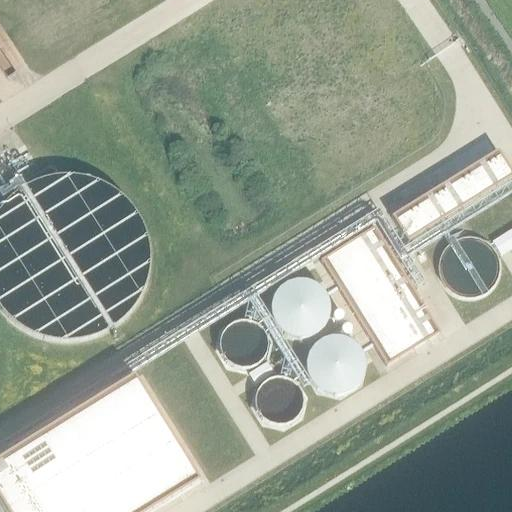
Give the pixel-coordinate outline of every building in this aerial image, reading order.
[(0,0),(0,42),(34,28),(23,2),(17,4),(14,0),(0,0)] [(230,0),(210,0),(207,2),(216,18),(235,7),(230,0)] [(278,71),(297,58),(289,48),(271,62),(278,71)] [(359,149),(342,157),(338,148),(321,156),(326,168),(319,171),(329,191),(370,172),(359,149)] [(391,220),(407,245),(511,179),(511,176),(498,154),(391,220)] [(59,341),(79,341),(96,336),(111,328),(125,317),(136,303),(143,287),(147,270),(148,253),(144,235),(137,219),(127,204),(113,192),(97,183),(80,178),(61,177),(43,180),(27,187),(12,197),(0,209),(0,308),(7,317),(22,329),(40,338),(59,341)] [(320,264),(386,369),(440,336),(374,230),(320,264)] [(302,341),(313,337),(321,330),(326,321),(328,311),(326,301),(321,292),(313,285),(304,282),(294,281),(285,284),(277,289),(271,297),(268,306),(268,317),(272,328),(280,336),(291,341),(302,341)] [(232,370),(241,372),(251,370),(259,365),(264,357),(266,347),(264,338),(259,330),(251,325),(241,323),(232,325),(224,331),(219,339),(217,348),(219,357),(224,364),(232,370)] [(338,398),(349,394),(357,388),(362,378),(364,368),(362,358),(356,349),(348,342),(339,339),(330,339),(320,341),(312,347),(307,354),(303,363),(304,375),(308,385),(316,394),(327,398),(338,398)] [(0,506),(3,511),(151,511),(198,483),(133,379),(0,461),(0,506)] [(267,427),(276,429),(285,427),(293,422),(299,414),(301,404),(299,395),(293,387),(285,382),(276,380),(267,382),(259,388),(254,396),(252,405),(254,414),(259,422),(267,427)]
